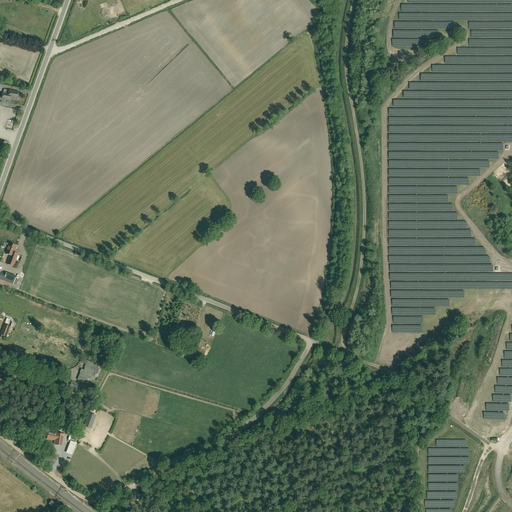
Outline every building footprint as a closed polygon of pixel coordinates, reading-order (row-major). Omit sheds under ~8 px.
[(2,99),(10,101),(10,98),(17,100),(17,98),(18,99),(19,98),(19,96),(18,95),(18,92),(9,90),(8,94),(3,93),(2,99)] [(7,264),(13,266),(18,254),(14,253),(17,246),(9,243),(5,254),(10,256),(7,264)] [(6,275),(0,273),(0,279),(16,286),(18,280),(15,279),(6,275)] [(11,327),(4,324),(0,335),(7,337),(10,330),(11,327)] [(78,380),(80,380),(85,382),(86,378),(90,379),(91,375),(94,377),(96,373),(97,374),(99,369),(95,368),(96,365),(82,359),(81,362),(86,364),(85,367),(85,368),(84,370),(82,370),(78,380)] [(71,381),(69,387),(76,390),(79,384),(71,381)] [(89,413),(84,426),(91,428),(96,416),(89,413)] [(47,439),(55,440),(54,444),(62,445),(64,435),(56,434),(57,430),(51,429),(51,432),(48,432),(47,439)] [(77,444),(71,441),(66,453),(72,456),(73,456),(77,445),(77,444)]
